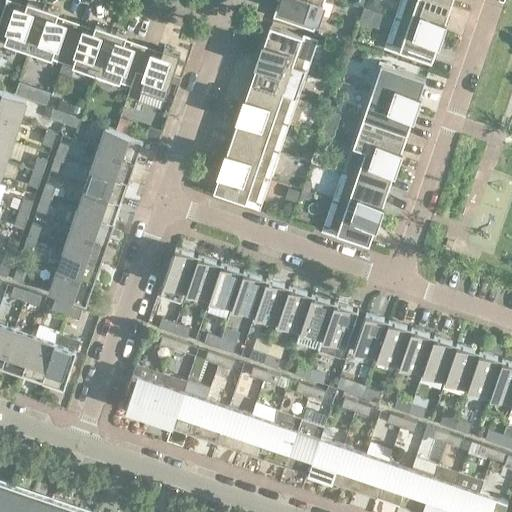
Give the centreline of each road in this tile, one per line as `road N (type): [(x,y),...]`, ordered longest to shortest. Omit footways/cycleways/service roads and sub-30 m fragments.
road 1 (residential): [(393,285),(487,0)]
road 2 (residential): [(165,212),(82,443)]
road 3 (residential): [(393,285),(165,212)]
road 4 (residential): [(279,511),(82,443)]
road 5 (residential): [(226,17),(165,212)]
road 6 (residential): [(511,323),(393,285)]
